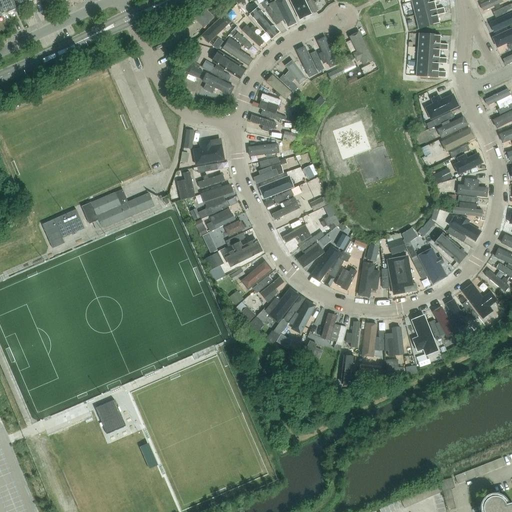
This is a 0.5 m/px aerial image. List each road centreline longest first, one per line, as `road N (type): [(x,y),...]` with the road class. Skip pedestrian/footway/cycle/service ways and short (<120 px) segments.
road 1 (residential): [(466,92),(497,167),(496,218),(463,275),(426,300),(398,307),(344,304),(292,271),(252,208),(235,126)]
road 2 (residential): [(235,126),(180,112),(131,22)]
road 3 (residential): [(235,126),(267,59),(340,19)]
road 4 (residential): [(0,52),(112,0)]
